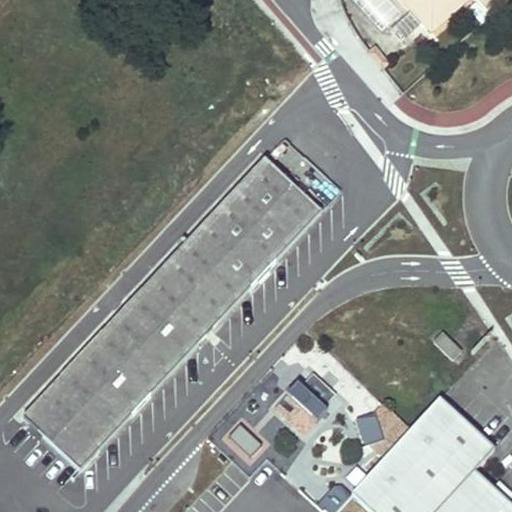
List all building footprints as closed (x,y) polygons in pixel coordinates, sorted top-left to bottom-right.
[(400,0),(429,34),(464,3),(461,0),(400,0)] [(474,0),(489,17),(508,0),(474,0)] [(376,51),(370,55),(381,70),(387,66),(376,51)] [(23,418),(79,470),(319,214),(264,162),(224,205),(138,295),(84,354),(23,418)] [(450,362),(458,354),(439,335),(431,343),(450,362)] [(342,402),(303,368),(283,391),(294,400),(286,408),(286,418),(294,425),(303,425),(312,416),(322,425),(342,402)] [(357,488),(350,496),(368,511),(511,511),(472,476),(492,452),(436,402),(409,432),(384,459),(357,488)] [(377,443),(381,456),(384,459),(409,432),(381,405),(373,413),(350,421),(360,449),(368,446),(377,443)] [(238,430),(229,442),(252,460),(262,448),(238,430)] [(377,443),(368,446),(381,456),(377,443)] [(335,511),(350,496),(357,488),(342,475),(317,504),(326,511),(335,511)]
